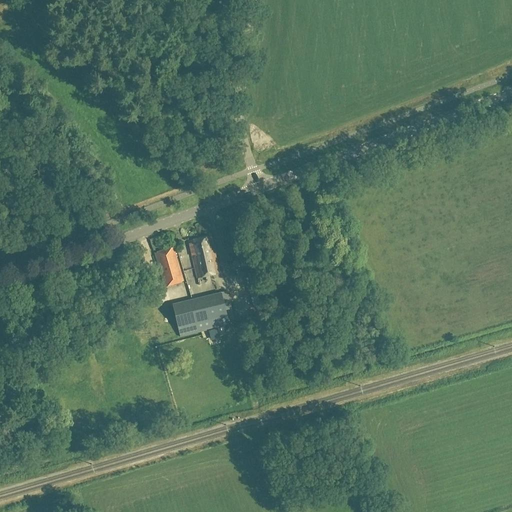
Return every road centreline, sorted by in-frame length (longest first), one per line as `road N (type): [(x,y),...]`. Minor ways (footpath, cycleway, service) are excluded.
road 1 (tertiary): [(0,285),(258,187)]
road 2 (tertiary): [(258,187),(511,92)]
road 3 (unclassified): [(258,187),(239,101),(251,0)]
